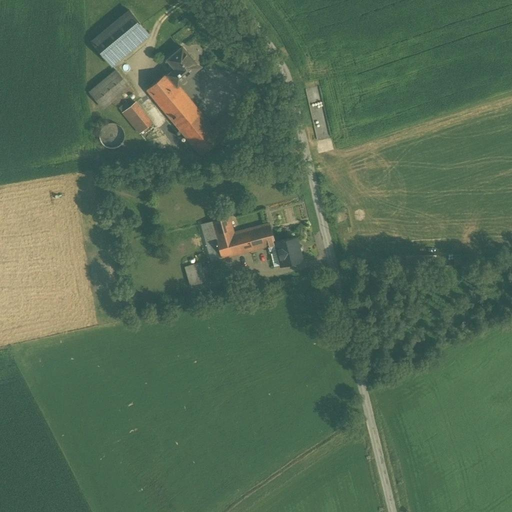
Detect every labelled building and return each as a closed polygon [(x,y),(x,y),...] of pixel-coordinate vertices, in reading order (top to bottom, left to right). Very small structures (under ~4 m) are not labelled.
[(129,10),(91,41),(111,65),(149,35),(140,24),(129,10)] [(175,68),(168,74),(177,85),(199,67),(182,47),(167,59),(175,68)] [(89,89),(85,93),(90,99),(99,109),(125,88),(112,72),(111,71),(89,89)] [(167,72),(147,89),(201,154),(250,114),(241,104),(212,127),(177,85),(168,74),(167,72)] [(136,102),(122,113),(139,133),(152,123),(136,102)] [(112,149),(117,146),(120,142),(121,138),(120,133),(118,129),(115,126),(111,124),(106,124),(102,125),(98,128),(96,133),(95,139),(97,144),(101,148),(107,149),(112,149)] [(271,132),(264,133),(265,148),(273,147),(271,132)] [(229,217),(201,225),(210,256),(211,261),(274,243),(264,207),(241,214),(245,230),(234,233),(229,217)] [(340,211),(334,212),(336,223),(343,221),(340,211)] [(296,237),(276,242),(281,266),(302,261),(296,237)] [(204,260),(187,266),(194,285),(211,279),(204,260)]
